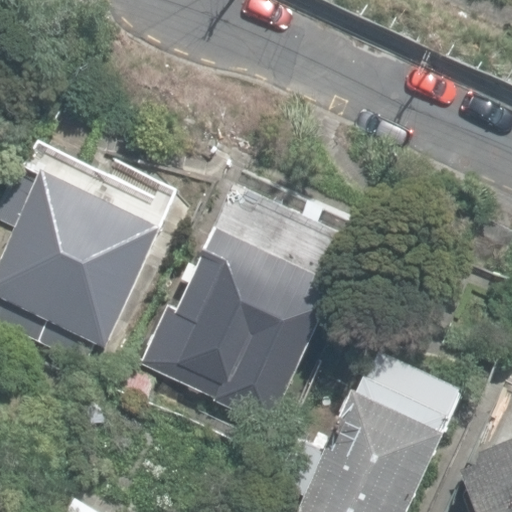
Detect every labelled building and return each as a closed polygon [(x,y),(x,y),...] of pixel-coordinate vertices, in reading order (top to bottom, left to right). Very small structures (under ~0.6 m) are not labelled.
[(511,31),(511,0),(449,0),(491,22),(502,0),(511,0),(511,30),(511,31)] [(172,199),(55,149),(0,277),(0,311),(104,356),(172,199)] [(366,238),(245,175),(148,361),(269,424),(366,238)] [(417,511),(475,395),(384,351),(305,511),(417,511)] [(511,511),(511,435),(477,449),(472,463),(458,469),(472,511),(511,511)] [(108,511),(61,483),(42,511),(108,511)]
